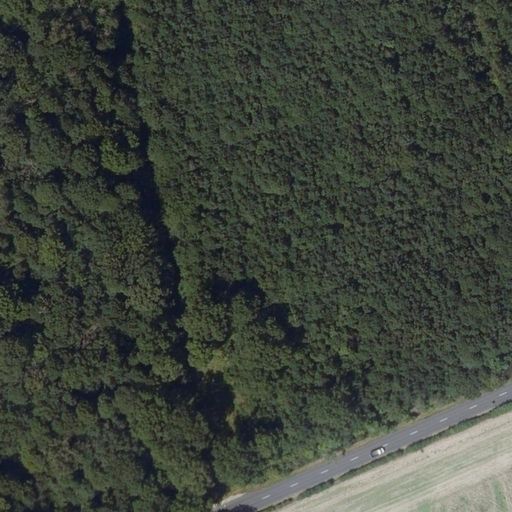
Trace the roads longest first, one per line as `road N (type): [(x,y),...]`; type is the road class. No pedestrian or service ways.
road 1 (track): [(131,0),(234,511)]
road 2 (secondary): [(239,511),(511,392)]
